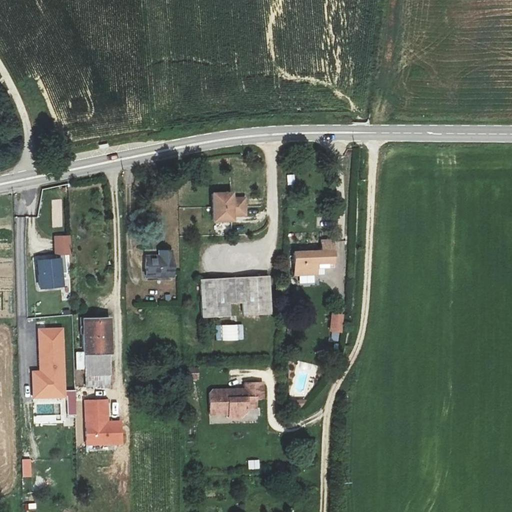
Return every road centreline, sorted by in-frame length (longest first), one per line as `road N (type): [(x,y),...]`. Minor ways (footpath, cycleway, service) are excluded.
road 1 (secondary): [(0,184),(223,138),(511,133)]
road 2 (track): [(322,511),(327,408),(362,330),(373,132)]
road 3 (unknown): [(20,180),(28,426)]
road 4 (unknown): [(271,258),(269,371),(243,374)]
road 5 (unknown): [(269,135),(271,258)]
